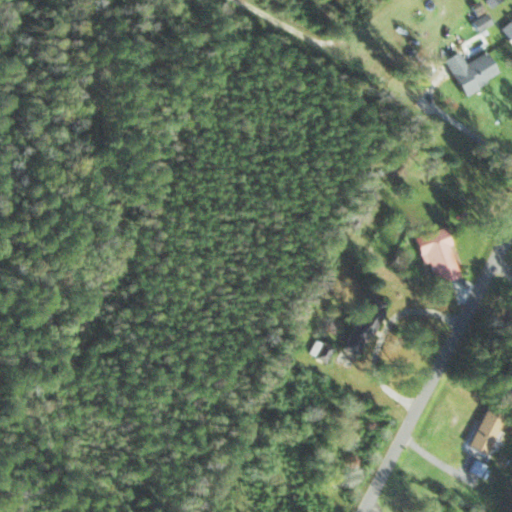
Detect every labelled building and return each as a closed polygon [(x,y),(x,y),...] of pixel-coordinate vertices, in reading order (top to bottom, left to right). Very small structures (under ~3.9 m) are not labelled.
[(511,23),(503,30),(511,42),(511,23)] [(501,76),(488,53),(467,66),(460,53),(446,61),(466,96),(501,76)] [(435,288),(461,278),(444,229),(417,238),(435,288)] [(386,303),(368,296),(344,352),(362,360),(386,303)] [(470,448),(489,457),(506,417),(488,409),(470,448)]
